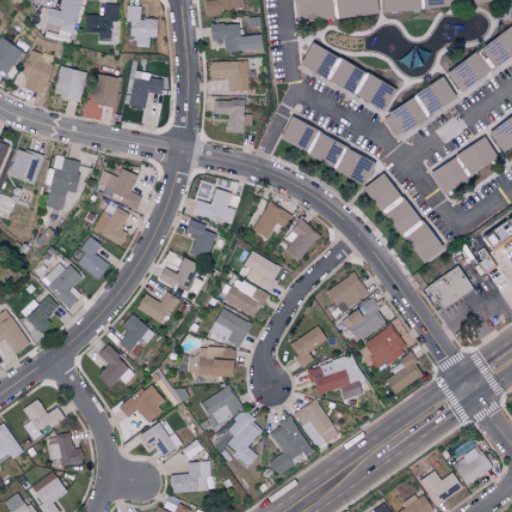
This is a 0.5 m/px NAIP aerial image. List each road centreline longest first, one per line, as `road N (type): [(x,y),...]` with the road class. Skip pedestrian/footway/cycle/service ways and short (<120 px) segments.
road 1 (residential): [(469,390),(339,217),(283,181),(182,153)]
road 2 (residential): [(0,395),(78,338),(123,292),(153,240),(182,153)]
road 3 (residential): [(182,153),(61,130),(0,109)]
road 4 (residential): [(270,388),(265,361),(292,306),(355,234)]
road 5 (residential): [(95,511),(107,470),(102,434),(52,358)]
road 6 (residential): [(182,153),(181,0)]
